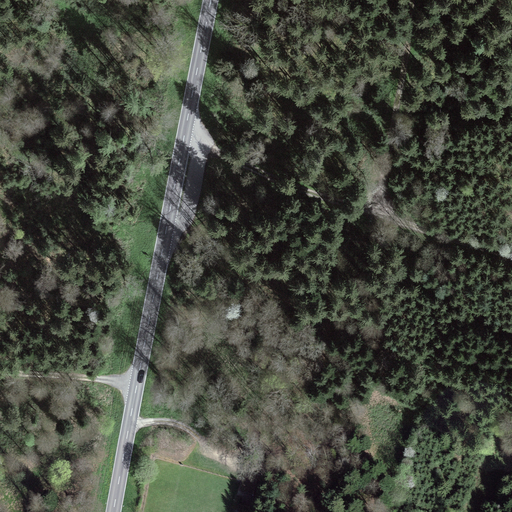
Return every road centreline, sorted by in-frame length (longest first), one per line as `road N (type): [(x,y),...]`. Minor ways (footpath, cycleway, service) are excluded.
road 1 (primary): [(211,0),(117,511)]
road 2 (track): [(511,263),(375,204),(182,162)]
road 3 (track): [(405,348),(169,229)]
road 4 (track): [(375,204),(415,0)]
road 5 (track): [(259,472),(173,422),(132,422)]
road 6 (track): [(0,377),(139,384)]
